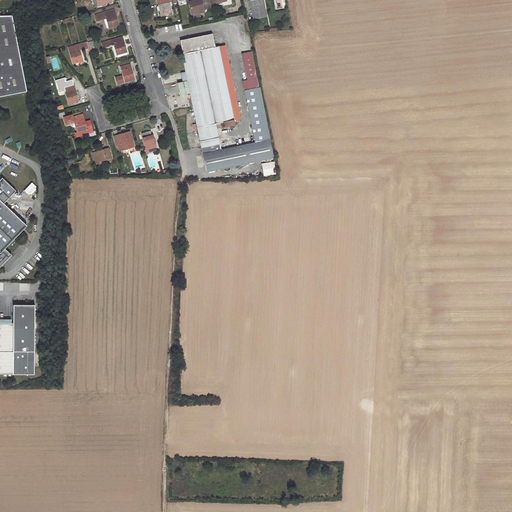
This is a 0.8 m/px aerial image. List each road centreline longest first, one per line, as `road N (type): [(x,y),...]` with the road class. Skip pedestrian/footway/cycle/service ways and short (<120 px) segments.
road 1 (track): [(163,511),(174,230),(185,172)]
road 2 (unknown): [(138,44),(213,28),(233,35),(250,123),(232,134)]
road 3 (residential): [(157,111),(103,127),(95,105),(150,86)]
